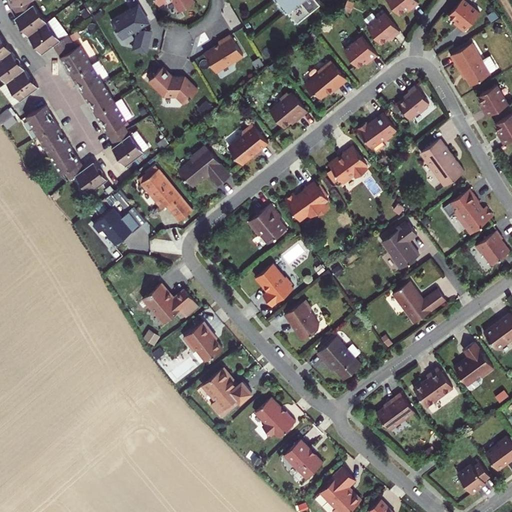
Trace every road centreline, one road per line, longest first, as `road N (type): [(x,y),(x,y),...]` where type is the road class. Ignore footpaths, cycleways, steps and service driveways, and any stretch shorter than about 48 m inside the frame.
road 1 (residential): [(332,411),(204,278),(187,245),(395,68),(415,61)]
road 2 (residential): [(511,279),(332,411)]
road 3 (residential): [(415,61),(432,71),(511,204)]
road 4 (residential): [(94,149),(0,16)]
road 5 (residential): [(436,511),(332,411)]
